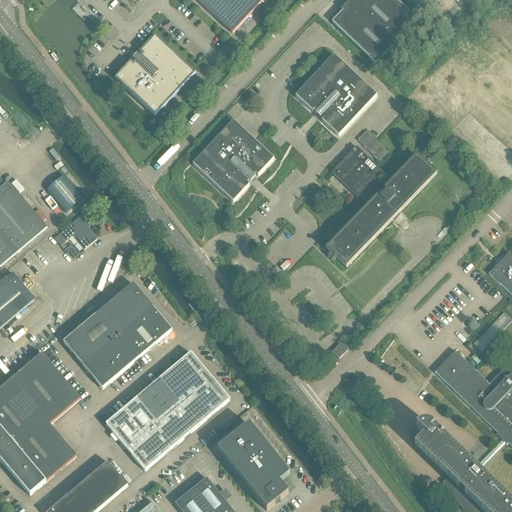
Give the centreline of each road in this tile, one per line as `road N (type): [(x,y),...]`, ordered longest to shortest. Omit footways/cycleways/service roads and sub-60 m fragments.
road 1 (unknown): [(222,301),(91,429),(83,461),(44,508),(30,507),(0,472)]
road 2 (unclassified): [(308,411),(511,201)]
road 3 (unclassified): [(137,190),(317,0)]
road 4 (unclassified): [(137,190),(0,17)]
road 5 (unknown): [(395,390),(452,435),(458,450),(446,469),(423,468),(398,409)]
road 6 (unclassified): [(308,411),(193,262)]
road 7 (unknown): [(156,214),(19,327)]
road 8 (unclassified): [(319,167),(275,123),(272,95),(315,43)]
road 9 (unclassified): [(281,300),(308,283),(346,326),(319,350)]
